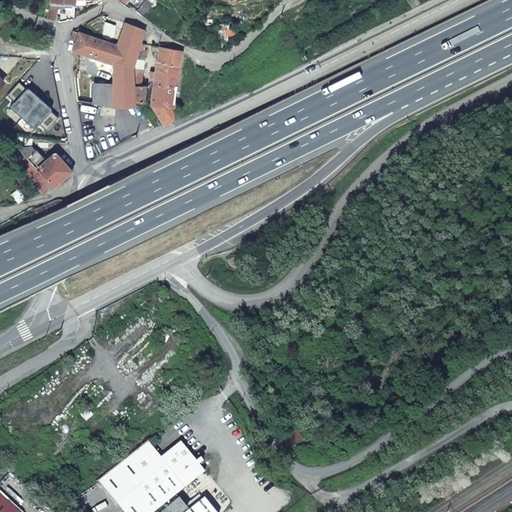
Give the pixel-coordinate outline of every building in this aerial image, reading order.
[(141,0),(136,10),(143,16),(151,3),(145,0),(141,0)] [(49,3),(46,17),(52,18),(55,19),(57,7),(55,6),(56,3),(49,3)] [(112,106),(132,106),(129,83),(127,67),(136,41),(136,40),(141,30),(123,22),(111,44),(110,63),(114,64),(113,87),(112,106)] [(110,63),(111,44),(73,29),(70,38),(74,39),(72,50),(110,63)] [(225,35),(229,44),(233,41),(232,32),(225,35)] [(133,84),(142,43),(136,41),(127,67),(129,83),(133,84)] [(158,47),(150,86),(175,85),(181,51),(158,47)] [(314,48),(304,53),(307,58),(317,53),(314,48)] [(129,83),(132,106),(137,106),(139,114),(143,112),(140,105),(138,84),(133,84),(129,83)] [(175,85),(150,86),(148,105),(161,125),(170,118),(175,85)] [(113,87),(92,87),(91,103),(110,106),(112,106),(113,87)] [(28,136),(15,134),(18,147),(30,146),(28,136)] [(70,172),(52,153),(44,160),(37,150),(35,151),(32,147),(30,146),(18,147),(18,148),(26,157),(40,173),(51,185),(53,188),(70,172)] [(18,164),(32,180),(40,173),(26,157),(18,164)] [(51,185),(40,173),(32,180),(42,193),(51,185)] [(17,202),(23,198),(19,193),(12,197),(17,202)] [(11,422),(27,443),(37,435),(21,415),(11,422)] [(165,454),(151,436),(100,477),(129,511),(151,511),(208,469),(202,461),(206,458),(203,454),(198,457),(185,439),(165,454)] [(20,511),(0,494),(0,511),(20,511)] [(162,511),(181,511),(190,505),(181,495),(162,511)]
